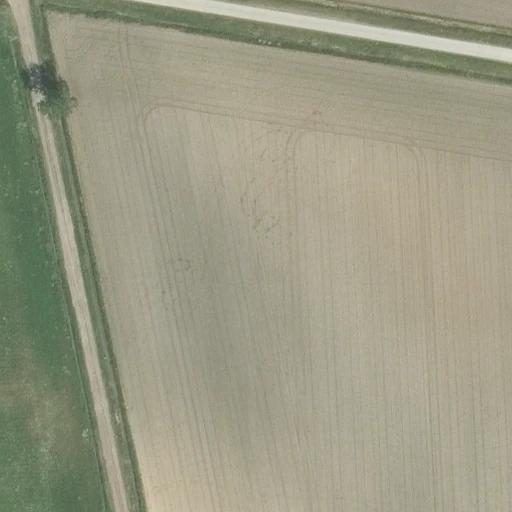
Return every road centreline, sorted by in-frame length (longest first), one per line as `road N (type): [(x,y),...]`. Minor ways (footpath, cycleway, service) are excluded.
road 1 (track): [(19,0),(122,511)]
road 2 (unclassified): [(511,55),(172,0)]
